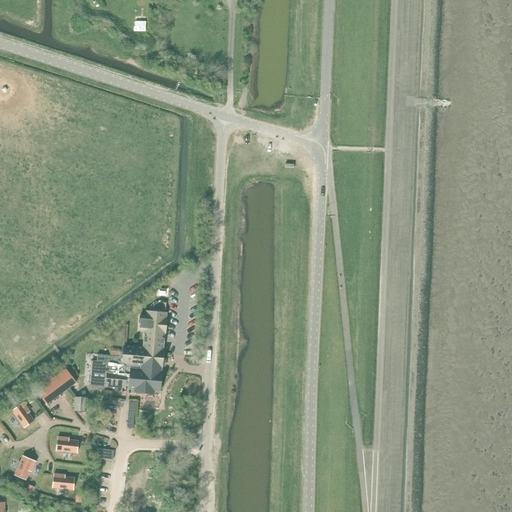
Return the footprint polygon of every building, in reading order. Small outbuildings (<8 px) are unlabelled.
[(91,361),(89,385),(104,386),(115,387),(115,391),(120,391),(121,387),(125,388),(125,385),(129,385),(129,388),(129,389),(133,389),(133,392),(153,394),(153,391),(158,392),(159,391),(162,349),(163,333),(164,333),(165,318),(164,318),(165,313),(164,313),(165,303),(156,302),(152,306),(152,312),(145,311),(145,316),(139,316),(137,331),(143,331),(142,347),(123,346),(122,357),(97,355),(97,362),(91,361)] [(65,369),(37,391),(47,404),(76,383),(65,369)] [(74,397),(73,411),(86,412),(86,397),(74,397)] [(23,403),(12,411),(16,417),(15,418),(19,423),(20,422),(24,428),(34,421),(26,409),(27,408),(23,403)] [(58,437),(56,451),(63,452),(63,453),(70,454),(70,452),(77,453),(78,441),(64,440),(64,438),(58,437)] [(96,448),(95,458),(113,460),(114,451),(96,448)] [(17,469),(14,475),(26,480),(31,467),(33,468),(36,461),(23,456),(20,463),(19,462),(16,468),(17,469)] [(54,474),(52,488),(59,489),(59,490),(66,491),(66,489),(73,490),(74,478),(60,477),(61,475),(54,474)] [(28,485),(26,491),(32,493),(35,487),(28,485)]
